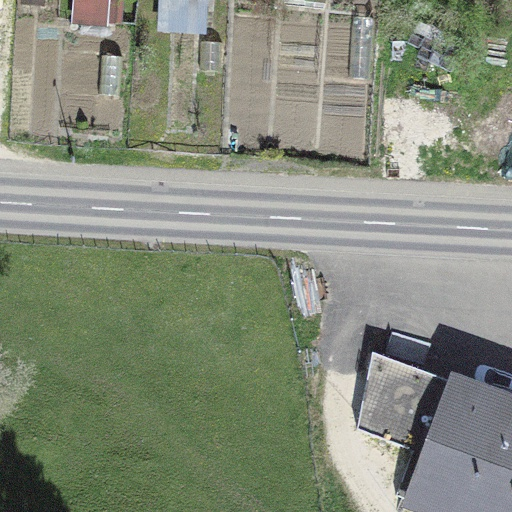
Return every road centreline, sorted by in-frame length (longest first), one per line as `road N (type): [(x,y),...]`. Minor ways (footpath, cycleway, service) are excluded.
road 1 (tertiary): [(0,199),(511,231)]
road 2 (track): [(353,223),(337,400),(345,455),(367,511)]
